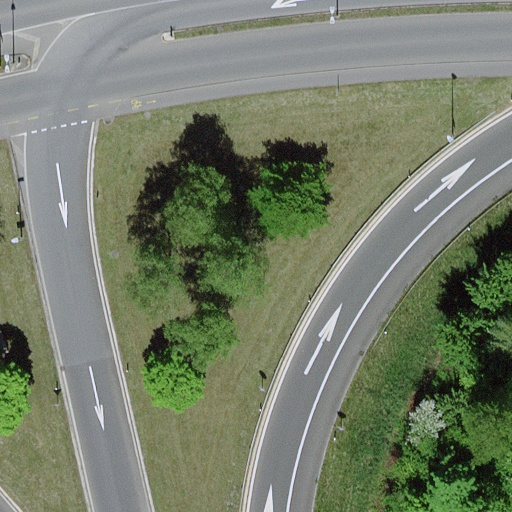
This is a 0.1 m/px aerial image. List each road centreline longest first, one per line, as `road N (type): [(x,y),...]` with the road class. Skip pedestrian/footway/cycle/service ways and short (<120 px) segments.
road 1 (motorway): [(95,38),(55,108),(52,137),(68,262),(123,511)]
road 2 (motorway): [(269,511),(297,395),(356,282),(432,200),(511,139)]
road 3 (secondary): [(95,38),(242,15),(472,0)]
